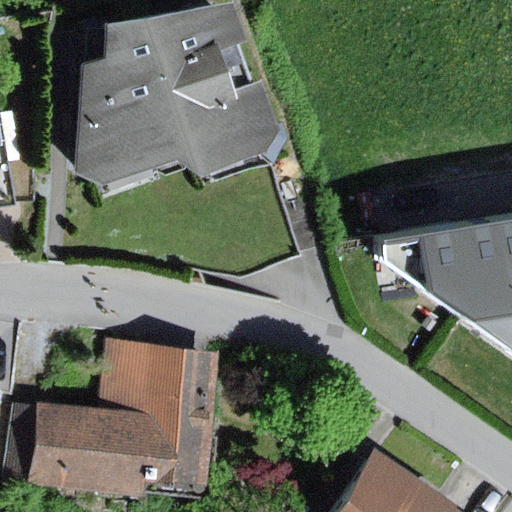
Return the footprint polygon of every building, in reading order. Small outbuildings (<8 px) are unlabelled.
[(115,62),(87,68),(83,176),(92,181),(109,190),(187,163),(209,180),(210,181),(273,158),(290,133),(247,5),(115,26),(115,62)] [(0,117),(0,207),(14,205),(1,117),(0,117)] [(511,208),(364,235),(373,261),(511,357),(511,208)] [(99,412),(45,406),(37,486),(150,498),(152,482),(215,489),(229,350),(107,337),(99,412)] [(37,486),(45,406),(16,403),(7,483),(37,486)] [(453,511),(355,443),(306,511),(453,511)]
